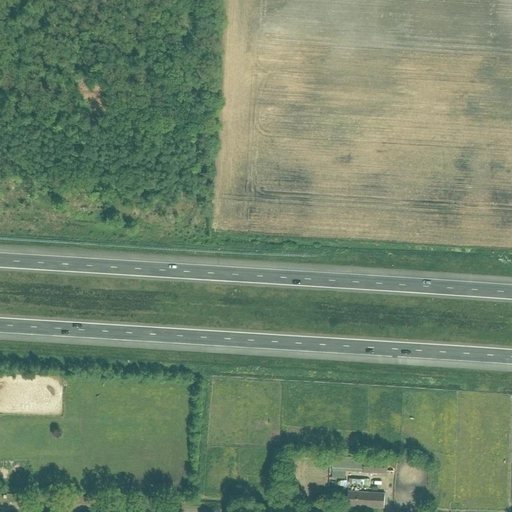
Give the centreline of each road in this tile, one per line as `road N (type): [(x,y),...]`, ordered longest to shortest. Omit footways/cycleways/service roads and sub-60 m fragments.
road 1 (motorway): [(0,324),(511,355)]
road 2 (motorway): [(511,290),(0,259)]
road 3 (unclassified): [(183,511),(0,509)]
